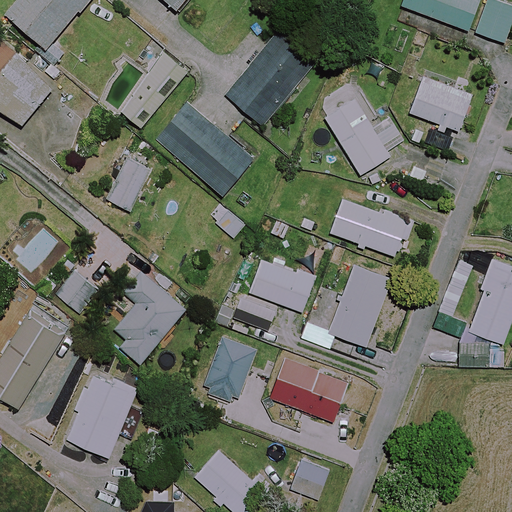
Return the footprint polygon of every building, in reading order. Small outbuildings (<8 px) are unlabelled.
[(89,0),(13,0),(3,12),(47,49),(89,0)] [(184,0),(163,0),(176,10),(184,0)] [(478,0),(401,0),(400,5),(414,10),(410,22),(425,27),(429,17),(468,30),(478,0)] [(511,18),(511,7),(489,0),(486,0),(475,33),(504,43),(511,18)] [(316,60),(278,29),(224,95),(262,126),(316,60)] [(43,71),(0,39),(0,108),(23,126),(56,81),(43,71)] [(191,70),(165,51),(121,110),(147,129),(191,70)] [(471,94),(420,76),(407,112),(419,117),(412,139),(451,152),(471,94)] [(371,127),(354,99),(324,118),(360,175),(407,146),(388,116),(371,127)] [(253,156),(183,105),(154,145),(223,196),(253,156)] [(149,169),(126,158),(107,200),(130,210),(149,169)] [(413,221),(341,199),(330,233),(396,253),(401,237),(407,239),(413,221)] [(245,223),(226,209),(214,224),(233,238),(245,223)] [(314,277),(260,256),(247,290),(301,311),(314,277)] [(458,343),(457,365),(487,367),(493,369),(511,315),(511,266),(510,266),(493,260),(462,343),(458,343)] [(329,349),(335,334),(365,346),(391,278),(354,264),(329,329),(304,319),(297,337),(329,349)] [(97,290),(75,272),(56,294),(78,312),(97,290)] [(185,309),(141,273),(125,292),(137,302),(115,329),(127,338),(121,346),(141,363),(185,309)] [(66,331),(29,308),(0,354),(0,395),(19,407),(66,331)] [(220,338),(202,388),(236,401),(254,350),(220,338)] [(346,382),(280,358),(266,396),(332,420),(346,382)] [(73,411),(79,413),(68,439),(109,456),(137,388),(119,380),(116,386),(94,377),(86,395),(81,393),(73,411)] [(194,477),(216,495),(213,499),(221,506),(224,502),(234,511),(252,511),(268,494),(250,477),(218,450),(194,477)] [(328,470),(299,459),(289,486),(318,497),(328,470)]
